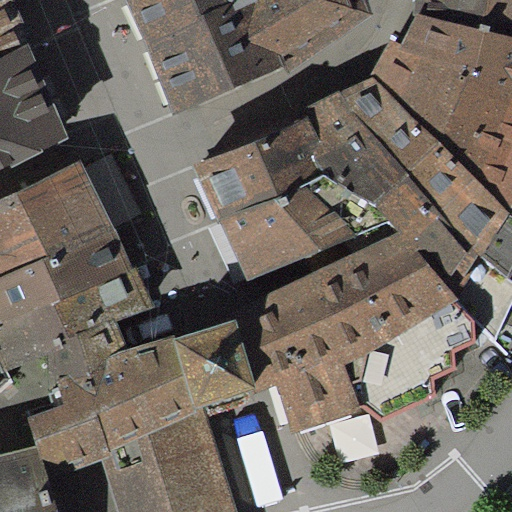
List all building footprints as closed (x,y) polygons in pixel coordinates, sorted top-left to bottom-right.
[(0,0),(0,56),(25,44),(34,39),(13,0),(0,0)] [(127,0),(174,113),(283,62),(288,73),(374,11),(369,0),(127,0)] [(417,14),(511,35),(511,0),(413,0),(412,13),(417,14)] [(511,35),(417,14),(401,43),(511,93),(511,35)] [(372,77),(509,212),(511,205),(511,93),(401,43),(390,39),(372,77)] [(0,172),(71,138),(25,44),(0,56),(0,172)] [(372,77),(342,91),(480,254),(509,279),(511,272),(511,213),(509,212),(372,77)] [(389,222),(400,232),(457,299),(472,278),(467,273),(480,254),(342,91),(301,109),(308,118),(344,166),(373,197),(389,222)] [(193,163),(220,221),(344,166),(308,118),(193,163)] [(0,272),(111,221),(82,160),(0,198),(0,272)] [(344,166),(220,221),(247,280),(389,222),(373,197),(344,166)] [(111,221),(0,272),(0,319),(1,321),(132,267),(111,221)] [(400,232),(231,305),(235,318),(256,388),(259,392),(277,384),(293,434),(362,411),(366,410),(381,421),(435,395),(434,379),(457,368),(455,351),(475,343),(475,321),(455,301),(457,299),(400,232)] [(511,280),(509,279),(480,254),(467,273),(472,278),(457,299),(455,301),(475,321),(495,340),(511,303),(511,280)] [(1,321),(0,321),(0,356),(6,369),(41,353),(47,366),(50,375),(55,374),(131,351),(124,333),(117,319),(155,307),(137,266),(132,267),(1,321)] [(222,399),(256,388),(235,318),(193,331),(176,337),(197,407),(205,404),(222,399)] [(0,392),(14,381),(6,369),(0,356),(0,321),(1,321),(0,319),(0,392)] [(197,407),(176,337),(131,351),(55,374),(64,405),(28,416),(41,443),(59,511),(237,511),(205,404),(197,407)] [(59,511),(41,443),(0,453),(0,511),(59,511)]
